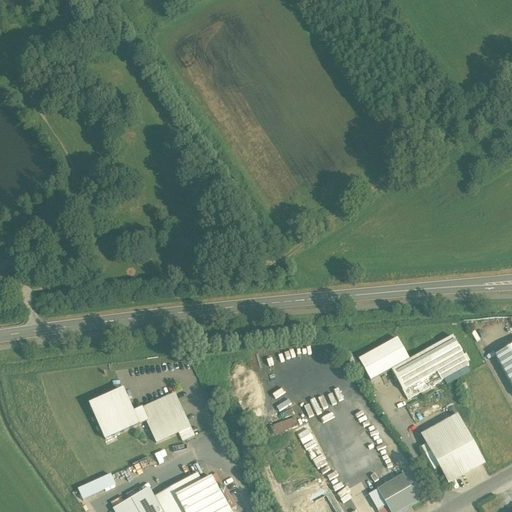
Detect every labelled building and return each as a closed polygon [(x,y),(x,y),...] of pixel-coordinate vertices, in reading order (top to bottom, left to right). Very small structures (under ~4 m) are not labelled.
[(102,275),(101,265),(93,266),(93,275),(102,275)] [(181,267),(168,268),(169,276),(182,274),(181,267)] [(195,272),(185,273),(186,281),(196,280),(195,272)] [(439,346),(417,358),(416,357),(415,359),(413,359),(413,360),(392,371),(408,400),(469,367),(453,338),(444,343),(444,344),(442,343),(441,345),(439,344),(439,346)] [(409,361),(397,339),(358,361),(370,383),(409,361)] [(511,347),(495,357),(511,386),(511,347)] [(124,392),(91,407),(106,441),(139,426),(134,414),(124,392)] [(175,396),(134,414),(139,426),(147,423),(157,444),(190,429),(175,396)] [(458,416),(421,436),(448,486),(485,466),(458,416)] [(77,502),(111,487),(106,476),(72,491),(77,502)] [(404,476),(377,492),(386,507),(389,511),(403,511),(420,502),(404,476)] [(230,511),(217,488),(212,478),(176,499),(183,511),(230,511)] [(232,511),(237,510),(223,485),(217,488),(230,511),(232,511)] [(161,511),(160,508),(150,490),(113,511),(114,511),(161,511)] [(183,511),(176,499),(160,508),(161,511),(183,511)]
